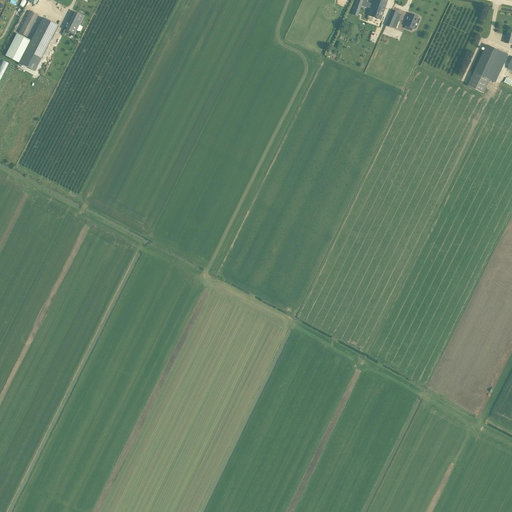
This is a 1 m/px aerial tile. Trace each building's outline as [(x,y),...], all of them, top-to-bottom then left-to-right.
[(372,3),(372,4),(384,9),(387,0),(373,0),(373,1),(372,2),(372,3)] [(372,4),(368,16),(380,20),(384,9),(372,4)] [(398,12),(392,10),(389,18),(395,20),(398,12)] [(29,11),(17,34),(26,39),(38,15),(29,11)] [(75,12),(71,21),(79,25),(84,16),(75,12)] [(405,26),(413,29),(418,17),(410,14),(405,26)] [(31,41),(19,63),(35,71),(58,26),(43,18),(31,41)] [(395,28),(398,21),(395,20),(389,18),(386,25),(392,28),(392,27),(395,28)] [(79,25),(71,21),(66,30),(75,34),(79,25)] [(19,63),(31,41),(26,39),(17,34),(16,34),(5,56),(19,63)] [(487,45),(474,72),(468,86),(484,94),(490,80),(496,82),(508,55),(487,45)] [(0,81),(9,62),(2,59),(0,62),(0,81)]
